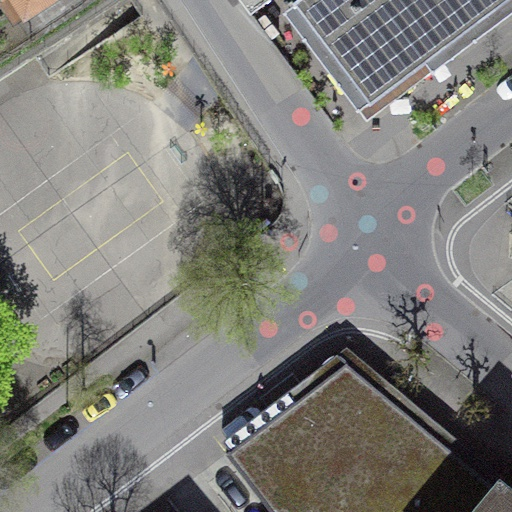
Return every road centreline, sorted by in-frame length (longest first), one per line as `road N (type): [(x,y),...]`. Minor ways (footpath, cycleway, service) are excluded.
road 1 (residential): [(6,511),(372,233)]
road 2 (residential): [(372,233),(212,0)]
road 3 (residential): [(511,377),(431,311),(372,233)]
road 4 (residential): [(372,233),(438,163),(511,106)]
